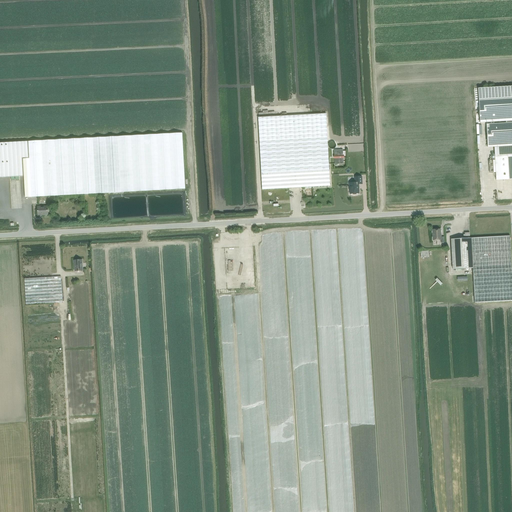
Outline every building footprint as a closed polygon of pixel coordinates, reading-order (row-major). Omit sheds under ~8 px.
[(511,85),(479,87),(480,122),(506,121),(506,124),(511,123),(511,121),(511,120),(511,85)] [(262,190),(330,186),(325,110),(258,114),(262,190)] [(511,123),(506,124),(486,125),(488,147),(494,147),(496,180),(511,179),(511,123)] [(182,133),(118,137),(121,192),(185,189),(182,133)] [(118,137),(29,141),(32,197),(121,192),(118,137)] [(28,141),(0,142),(0,177),(23,176),(23,158),(29,158),(28,141)] [(343,150),(334,151),(335,165),(343,164),(343,150)] [(29,158),(23,159),(25,197),(32,197),(29,158)] [(362,184),(361,177),(355,177),(355,182),(354,183),(350,183),(350,187),(349,187),(349,190),(350,190),(350,194),(353,194),(356,194),(356,193),(359,193),(358,184),(362,184)] [(38,215),(48,215),(48,206),(37,207),(38,215)] [(433,240),(441,240),(441,243),(444,243),(444,237),(441,237),(440,229),(432,230),(433,240)] [(511,274),(510,236),(471,238),(473,267),(475,303),(511,300),(511,274)] [(473,267),(471,238),(451,239),(453,268),(473,267)] [(229,289),(257,288),(257,280),(253,280),(256,279),(255,252),(252,252),(249,243),(249,240),(239,241),(239,244),(236,246),(234,240),(230,240),(230,245),(227,245),(227,253),(226,253),(227,259),(237,258),(231,261),(232,267),(228,267),(229,289)] [(74,260),(75,271),(83,271),(82,260),(74,260)] [(61,277),(24,279),(26,305),(62,302),(61,277)]
